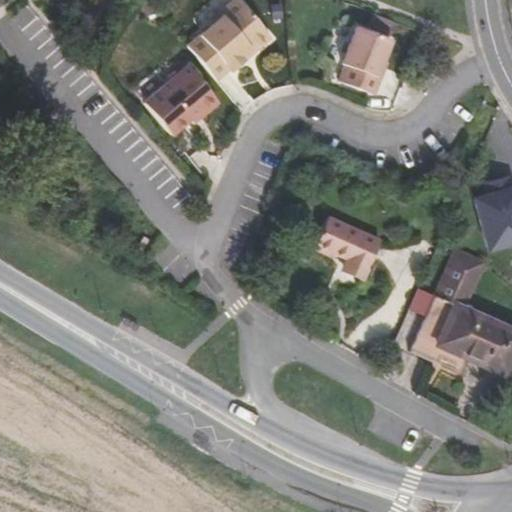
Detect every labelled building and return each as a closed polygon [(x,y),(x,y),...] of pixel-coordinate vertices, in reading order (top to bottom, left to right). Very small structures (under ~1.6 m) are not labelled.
[(224,19),(189,48),(217,83),(230,72),(231,74),(272,41),(242,4),(235,3),(225,12),(224,19)] [(282,6),(273,7),(275,21),(284,20),(282,6)] [(391,39),(358,25),(336,78),(374,93),(381,76),(377,75),(391,39)] [(166,87),(144,107),(172,139),(190,123),(201,113),(204,116),(218,104),(187,69),(180,76),(174,75),(167,82),(166,87)] [(201,113),(190,123),(193,126),(204,116),(201,113)] [(487,249),(511,242),(511,191),(508,175),(481,182),(485,195),(473,199),(487,249)] [(310,249),(329,258),(331,253),(342,258),(338,268),(361,278),(376,241),(324,219),(310,249)] [(454,251),(433,297),(423,318),(408,352),(434,364),(437,359),(459,369),(463,360),(502,377),(511,353),(511,333),(460,309),(481,264),(454,251)] [(433,297),(416,289),(406,310),(423,318),(433,297)]
